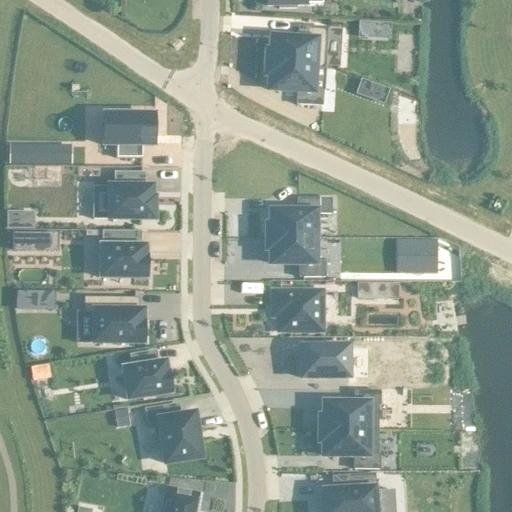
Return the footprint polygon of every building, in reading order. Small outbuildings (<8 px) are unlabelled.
[(267,0),(268,7),(279,7),(279,9),(296,9),(296,7),(323,6),(322,0),(267,0)] [(268,53),(267,65),(324,68),(327,29),(299,28),(299,41),(272,39),(271,53),(268,53)] [(267,65),(266,77),(270,77),(269,91),(298,93),(297,105),(322,107),(323,92),(314,92),(315,69),(324,69),(324,68),(267,65)] [(378,86),(372,101),(384,105),(389,90),(378,86)] [(104,116),(104,146),(116,146),(116,159),(141,159),(142,146),(154,147),(154,117),(124,116),(124,112),(108,112),(108,116),(104,116)] [(10,165),(47,165),(47,144),(10,144),(10,165)] [(110,189),(110,220),(154,220),(154,200),(151,200),(152,189),(144,189),(145,174),(115,174),(115,189),(110,189)] [(267,227),(267,239),(315,239),(315,215),(331,215),(331,201),(298,200),(298,213),(271,213),(271,227),(267,227)] [(7,212),(7,229),(34,230),(34,213),(7,212)] [(394,218),(394,238),(438,238),(394,218)] [(101,248),(101,279),(147,279),(147,260),(145,260),(145,248),(140,248),(140,233),(103,233),(103,248),(101,248)] [(267,239),(267,251),(271,251),(271,265),(299,265),(299,278),(324,278),(324,264),(315,264),(315,239),(267,239)] [(437,241),(397,241),(397,275),(437,275),(437,241)] [(358,285),(358,300),(375,300),(375,285),(358,285)] [(273,293),(273,318),(279,318),(279,333),(322,333),(322,293),(273,293)] [(85,299),(85,314),(95,314),(95,344),(145,344),(145,324),(142,324),(142,313),(135,313),(135,300),(85,299)] [(348,349),(302,349),(302,379),(348,379),(348,349)] [(133,369),(124,370),(128,401),(172,394),(169,375),(167,375),(165,364),(158,365),(156,352),(131,356),(133,369)] [(49,366),(31,369),(33,381),(51,378),(49,366)] [(321,419),(321,431),(379,431),(379,407),(381,407),(381,393),(356,392),(356,405),(325,405),(325,419),(321,419)] [(178,405),(145,410),(147,425),(159,423),(166,465),(201,459),(198,442),(197,433),(194,416),(180,418),(178,405)] [(128,410),(115,412),(117,428),(130,427),(128,410)] [(321,431),(321,443),(325,443),(325,457),(353,457),(353,470),(379,470),(379,431),(321,431)] [(324,505),(322,505),(322,511),(374,511),(373,492),(375,492),(374,476),(332,479),(333,493),(324,494),(324,505)] [(163,511),(195,511),(199,496),(168,490),(163,511)]
